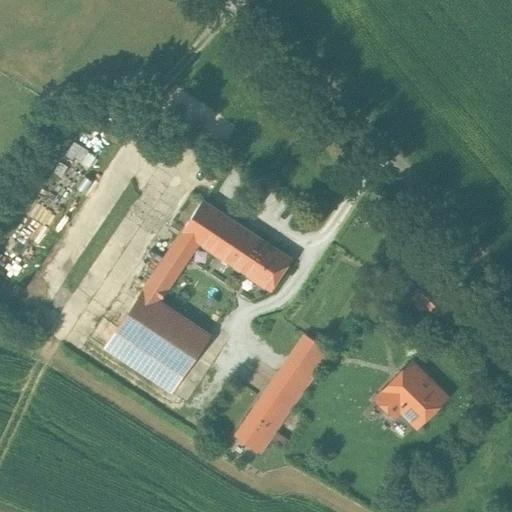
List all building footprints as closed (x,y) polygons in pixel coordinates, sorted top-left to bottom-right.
[(264,241),(203,200),(182,230),(199,241),(244,271),(264,241)] [(182,230),(143,290),(159,301),(199,241),(182,230)] [(291,259),(264,241),(244,271),(271,289),(291,259)] [(453,305),(428,279),(411,296),(436,322),(453,305)] [(159,301),(143,290),(104,347),(172,393),(211,335),(159,301)] [(305,334),(236,435),(260,451),(275,429),(289,409),(329,351),(305,334)] [(411,363),(377,397),(394,414),(400,407),(404,411),(403,413),(412,421),(413,420),(418,424),(445,397),(411,363)] [(289,409),(275,429),(289,439),(303,419),(289,409)]
